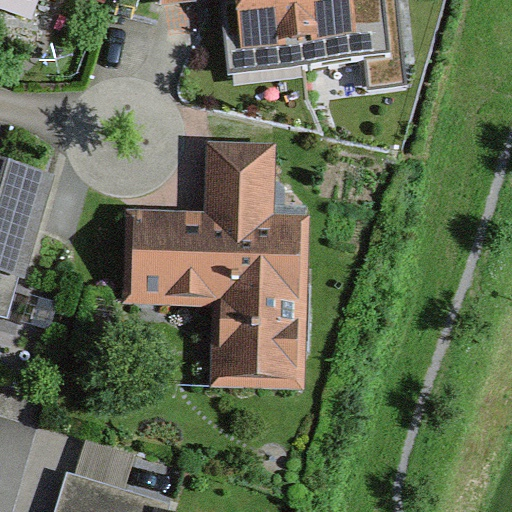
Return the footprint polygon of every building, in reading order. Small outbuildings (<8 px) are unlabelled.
[(58,0),(14,0),(54,14),(58,0)] [(162,0),(160,9),(218,5),(227,80),(389,65),(382,0),(162,0)] [(204,218),(126,216),(124,309),(213,312),(210,394),(305,396),(310,219),(276,218),(278,149),(274,149),(206,147),(204,218)] [(0,169),(0,322),(8,325),(18,288),(26,290),(55,186),(47,184),(0,169)] [(161,511),(69,481),(58,511),(161,511)]
